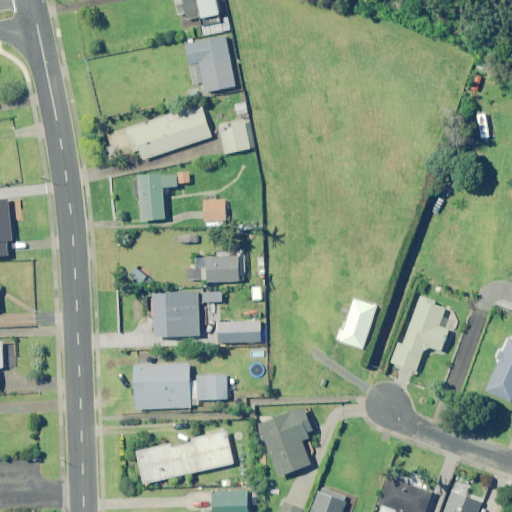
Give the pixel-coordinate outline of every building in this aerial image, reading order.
[(173,0),(177,15),(185,13),(186,20),(220,13),(217,0),(173,0)] [(235,86),(224,36),(184,44),(188,64),(199,61),(206,93),(235,86)] [(211,137),(201,107),(177,115),(176,113),(126,130),(133,152),(139,150),(143,160),(211,137)] [(250,149),(244,120),(219,126),(224,154),(250,149)] [(232,174),(229,158),(220,159),(222,175),(232,174)] [(189,183),(189,173),(137,175),(138,221),(164,220),(163,188),(178,187),(178,183),(189,183)] [(225,201),(203,200),(202,222),(225,223),(225,201)] [(11,242),(7,201),(0,201),(0,256),(9,256),(7,242),(11,242)] [(230,252),(215,252),(215,257),(205,257),(206,282),(245,281),(245,256),(230,256),(230,252)] [(200,336),(198,292),(151,293),(153,338),(200,336)] [(258,304),(257,292),(249,293),(250,305),(258,304)] [(446,307),(421,298),(403,345),(399,343),(392,362),(416,371),(426,345),(441,351),(449,330),(438,326),(446,307)] [(378,307),(356,300),(346,331),(341,329),(337,340),(364,349),(378,307)] [(261,342),(261,322),(217,323),(218,343),(261,342)] [(511,401),(511,340),(509,340),(503,352),(501,351),(492,372),(494,373),(486,392),(511,403),(511,401)] [(190,408),(189,364),(133,365),(134,409),(190,408)] [(228,399),(227,376),(197,377),(197,400),(228,399)] [(313,431),(304,408),(258,425),(278,477),(311,465),(302,441),(309,438),(307,433),(313,431)] [(234,464),(226,432),(192,439),(193,443),(171,447),(171,444),(136,452),(143,484),(234,464)] [(425,511),(432,493),(389,477),(375,511),(425,511)] [(468,489),(454,484),(443,511),(478,511),(482,502),(465,496),(468,489)] [(342,511),(348,498),(320,487),(310,511),(342,511)] [(248,511),(248,490),(210,491),(210,511),(208,511),(248,511)] [(302,511),(304,510),(283,503),(279,511),(302,511)]
